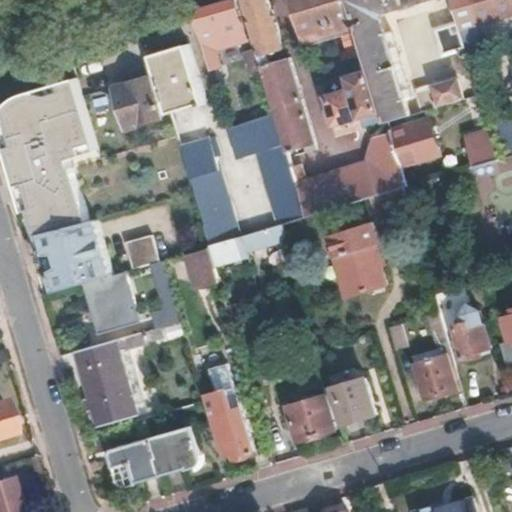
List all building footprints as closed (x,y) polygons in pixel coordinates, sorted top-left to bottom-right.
[(283,48),(268,0),(240,0),(257,55),(277,49),(283,48)] [(352,0),(291,0),(298,19),(293,21),(299,43),(342,31),(350,58),(368,53),(352,0)] [(386,11),(423,0),(352,0),(368,53),(373,68),(384,106),(389,123),(409,116),(405,101),(411,98),(391,29),(385,30),(382,20),(382,16),(386,11)] [(511,0),(450,0),(457,24),(459,30),(511,14),(511,0)] [(246,43),(233,1),(215,6),(193,12),(210,73),(221,70),(216,52),(246,43)] [(459,30),(457,24),(434,31),(441,54),(456,50),(460,64),(469,62),(459,30)] [(205,104),(188,45),(153,56),(170,114),(205,104)] [(280,59),(277,49),(257,55),(260,65),(280,59)] [(323,140),(297,54),(280,59),(260,65),(276,119),(284,145),(286,151),(323,140)] [(384,106),(373,68),(318,85),(329,122),(336,120),(340,132),(382,119),(378,108),(384,106)] [(80,87),(77,78),(62,81),(64,91),(80,87)] [(160,121),(147,78),(111,89),(124,131),(160,121)] [(422,113),(461,102),(455,82),(430,89),(429,86),(415,90),(422,113)] [(98,149),(80,87),(64,91),(52,95),(38,93),(37,88),(20,96),(7,104),(0,108),(0,112),(2,113),(4,116),(1,118),(19,180),(60,168),(72,165),(69,158),(98,149)] [(284,145),(276,119),(228,133),(236,159),(256,153),(284,145)] [(440,156),(430,122),(392,133),(402,167),(440,156)] [(392,133),(391,131),(373,135),(364,162),(304,179),(299,163),(290,165),(306,218),(371,199),(403,189),(408,187),(402,167),(392,133)] [(493,145),(489,132),(463,140),(472,168),(497,160),(493,145)] [(239,238),(215,158),(220,156),(215,139),(181,149),(198,207),(210,247),(239,238)] [(493,145),(497,160),(511,155),(511,148),(509,140),(493,145)] [(286,151),(284,145),(256,153),(278,227),(280,226),(306,218),(290,165),(286,151)] [(78,179),(74,164),(72,165),(60,168),(65,184),(78,179)] [(90,219),(78,179),(65,184),(60,168),(19,180),(20,185),(27,185),(30,192),(24,197),(34,234),(90,219)] [(30,192),(27,185),(20,185),(24,197),(30,192)] [(376,215),(408,205),(403,189),(371,199),(376,215)] [(113,275),(96,217),(90,219),(34,234),(39,250),(49,251),(53,263),(45,270),(52,292),(83,284),(113,275)] [(372,222),(330,235),(351,305),(388,294),(374,246),(379,244),(372,222)] [(246,253),(285,241),(280,226),(278,227),(239,238),(210,247),(216,267),(248,257),(246,253)] [(161,261),(153,234),(125,243),(132,270),(155,263),(161,261)] [(210,247),(187,254),(197,287),(220,280),(216,267),(210,247)] [(182,321),(164,260),(161,261),(155,263),(169,309),(156,313),(160,327),(182,321)] [(145,322),(130,270),(113,275),(83,284),(98,335),(145,322)] [(511,360),(511,309),(509,311),(510,316),(501,319),(507,342),(499,345),(504,363),(511,360)] [(482,325),(477,311),(467,313),(469,322),(471,328),(482,325)] [(455,390),(444,354),(450,352),(440,317),(429,320),(439,356),(414,362),(425,399),(455,390)] [(469,322),(453,326),(462,362),(481,357),(479,352),(488,349),(482,325),(471,328),(469,322)] [(412,355),(404,327),(388,332),(396,360),(412,355)] [(137,414),(118,352),(149,343),(145,331),(75,352),(97,426),(137,414)] [(460,389),(454,365),(450,352),(444,354),(455,390),(460,389)] [(217,393),(204,397),(221,455),(231,452),(233,459),(254,453),(232,377),(214,383),(217,393)] [(371,377),(335,387),(346,424),(382,413),(371,377)] [(297,440),(335,429),(325,396),(307,402),(305,395),(297,398),(299,403),(287,407),(297,440)] [(0,433),(11,430),(3,400),(0,400),(0,433)] [(201,458),(192,426),(151,438),(161,475),(185,468),(186,471),(197,467),(200,464),(202,460),(201,458)] [(161,475),(151,438),(110,450),(120,482),(121,486),(125,487),(129,487),(137,485),(136,482),(161,475)] [(0,511),(17,511),(7,478),(0,480),(0,511)] [(382,511),(392,509),(385,484),(374,487),(369,488),(376,511),(382,511)] [(442,503),(416,511),(476,511),(473,498),(443,506),(442,503)]
